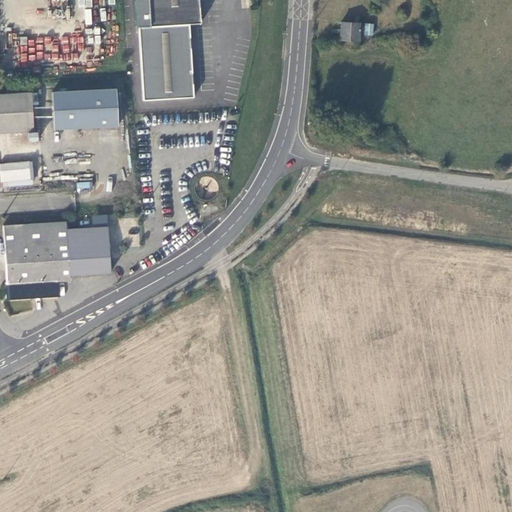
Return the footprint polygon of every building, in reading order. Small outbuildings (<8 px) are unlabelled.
[(131,0),(133,25),(134,25),(140,98),(191,94),(186,22),(198,22),(196,0),(131,0)] [(364,23),(364,35),(373,36),(373,23),(364,23)] [(351,26),(333,25),(332,43),(350,44),(351,26)] [(110,87),(46,90),(48,127),(112,124),(110,87)] [(0,137),(22,137),(20,98),(0,99),(0,137)] [(29,132),(29,141),(38,141),(38,132),(29,132)] [(22,166),(0,167),(0,186),(22,186),(22,166)] [(212,205),(215,201),(216,195),(212,185),(202,181),(199,182),(192,185),(188,195),(190,202),(192,205),(202,209),(212,205)] [(92,226),(107,226),(107,215),(92,215),(92,226)] [(58,226),(0,228),(0,299),(50,298),(49,284),(62,283),(62,279),(70,278),(74,274),(80,278),(85,278),(89,273),(94,277),(102,277),(101,231),(59,233),(58,226)] [(127,233),(118,233),(118,252),(127,252),(127,233)]
